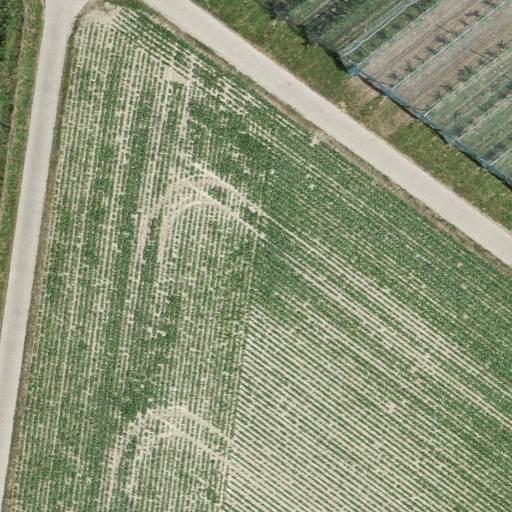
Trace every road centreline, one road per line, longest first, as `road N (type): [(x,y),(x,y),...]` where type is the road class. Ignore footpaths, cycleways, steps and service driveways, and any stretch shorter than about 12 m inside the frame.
road 1 (track): [(0,511),(70,0)]
road 2 (track): [(511,260),(154,0)]
